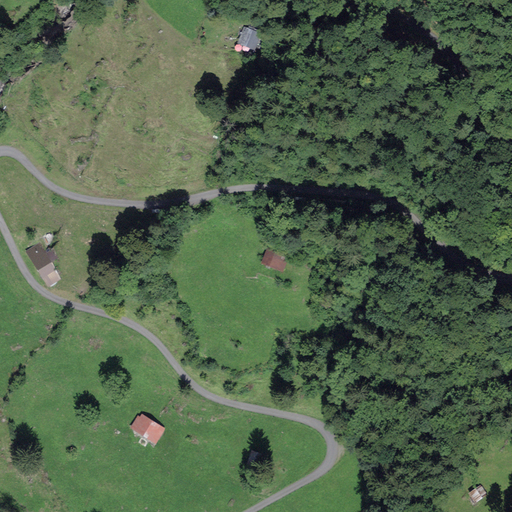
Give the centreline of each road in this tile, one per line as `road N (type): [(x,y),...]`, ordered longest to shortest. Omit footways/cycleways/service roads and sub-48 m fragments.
road 1 (unclassified): [(511,278),(468,263),(368,198),(256,186),(172,203),(107,201),(61,192),(17,154),(0,151)]
road 2 (unclassified): [(0,220),(42,292),(132,324),(204,393),(325,430),(332,448),(323,468),(249,511)]
road 3 (unclassified): [(323,0),(409,20),(434,35),(511,154)]
